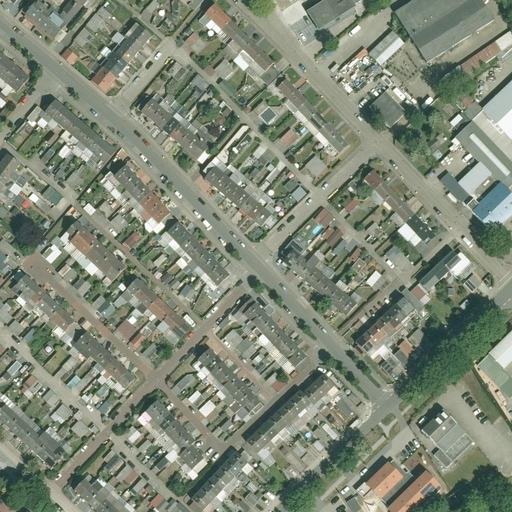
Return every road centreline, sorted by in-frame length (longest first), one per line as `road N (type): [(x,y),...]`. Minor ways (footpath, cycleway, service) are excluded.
road 1 (residential): [(107,109),(250,258)]
road 2 (residential): [(250,258),(371,131)]
road 3 (residential): [(336,335),(455,221)]
road 4 (residential): [(511,283),(394,398)]
road 5 (unknown): [(32,263),(152,372)]
road 6 (residential): [(394,398),(280,511)]
road 7 (residential): [(268,15),(371,131)]
road 8 (residential): [(371,131),(455,221)]
